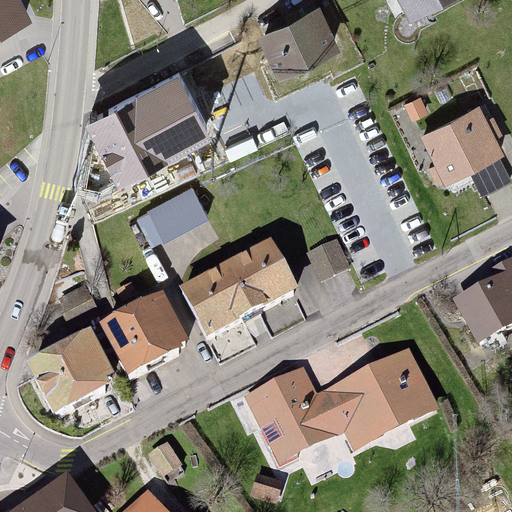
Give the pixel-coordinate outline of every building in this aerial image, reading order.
[(23,0),(0,0),(0,18),(26,4),(23,0)] [(321,4),(261,31),(278,68),(338,41),(321,4)] [(97,116),(127,177),(209,137),(178,76),(97,116)] [(479,107),(422,133),(442,175),(499,149),(479,107)] [(164,240),(204,219),(190,193),(150,213),(164,240)] [(339,244),(308,259),(320,282),(351,267),(339,244)] [(227,273),(179,296),(205,348),(245,327),(252,323),(259,320),(297,301),(272,251),(227,273)] [(511,273),(458,301),(483,351),(511,336),(511,273)] [(163,292),(102,325),(132,379),(192,346),(163,292)] [(77,298),(58,309),(66,324),(86,312),(77,298)] [(94,332),(29,364),(54,416),(119,384),(94,332)] [(350,440),(357,453),(440,409),(409,351),(318,399),(303,371),(245,403),(279,467),(299,456),(303,464),(350,440)] [(184,474),(167,450),(148,464),(164,487),(184,474)] [(90,511),(67,478),(17,511),(90,511)] [(282,484),(259,480),(256,500),(278,504),(282,484)] [(159,511),(150,501),(136,511),(159,511)]
